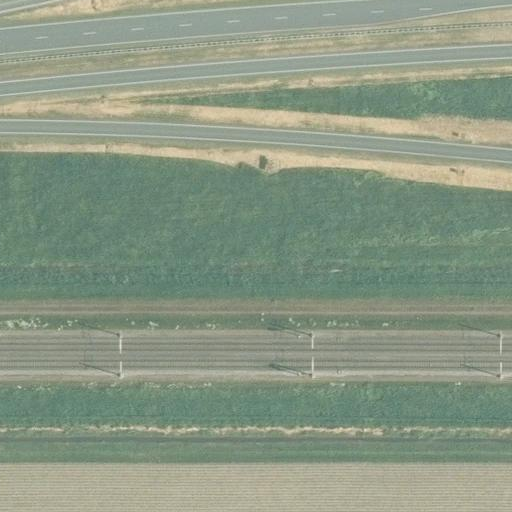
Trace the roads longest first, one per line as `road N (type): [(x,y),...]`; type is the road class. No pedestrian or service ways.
road 1 (trunk): [(0,90),(511,52)]
road 2 (trunk): [(0,126),(511,155)]
road 3 (track): [(0,308),(511,311)]
road 4 (trunk): [(485,0),(0,36)]
